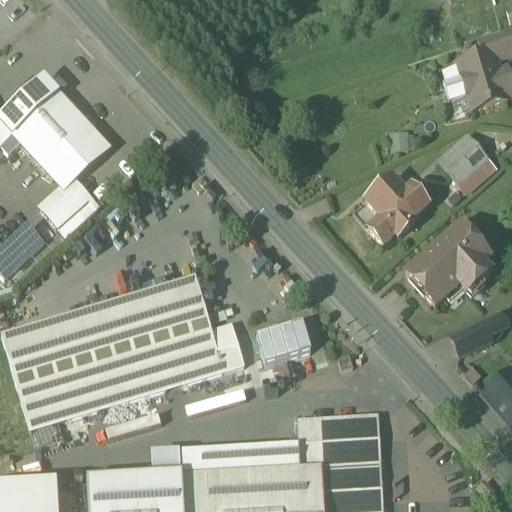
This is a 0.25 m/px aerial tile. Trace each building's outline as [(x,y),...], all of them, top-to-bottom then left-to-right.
[(511,39),(511,35),(476,46),(481,62),(492,59),(495,67),(511,61),(511,39)] [(481,62),(455,70),(456,71),(441,76),(445,89),(442,90),(447,108),(465,102),(470,117),(506,106),(506,104),(511,101),(511,96),(509,88),(505,86),(504,86),(501,77),(498,78),(495,67),(492,59),(481,62)] [(108,155),(43,84),(0,122),(0,129),(59,193),(62,197),(73,187),(108,155)] [(486,165),(466,142),(436,168),(456,191),(486,165)] [(406,144),(390,145),(391,156),(406,155),(406,144)] [(403,197),(391,183),(364,206),(379,223),(366,234),(381,251),(394,241),(397,244),(413,229),(411,226),(427,211),(409,192),(403,197)] [(88,204),(73,187),(62,197),(59,193),(38,213),(57,233),(88,204)] [(27,231),(0,256),(0,279),(4,283),(42,247),(27,231)] [(488,265),(459,232),(404,280),(434,313),(458,292),(466,301),(489,280),(491,282),(497,277),(487,266),(488,265)] [(194,282),(0,339),(29,436),(243,372),(231,330),(210,336),(194,282)] [(482,328),(449,343),(458,363),(491,348),(482,328)] [(478,382),(471,374),(464,380),(472,388),(478,382)] [(511,380),(509,377),(482,401),(511,434),(511,380)] [(299,476),(177,482),(178,511),(381,511),(377,421),(296,426),(297,455),(299,476)] [(149,463),(151,484),(177,482),(299,476),(297,455),(149,463)] [(178,511),(177,482),(151,484),(84,487),(85,511),(178,511)] [(0,511),(56,511),(55,489),(4,491),(0,492),(0,511)]
